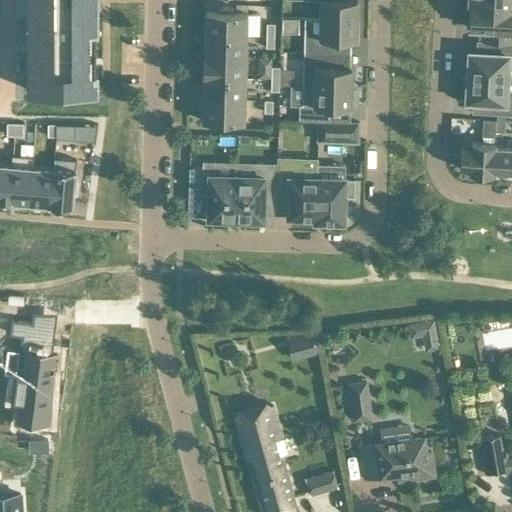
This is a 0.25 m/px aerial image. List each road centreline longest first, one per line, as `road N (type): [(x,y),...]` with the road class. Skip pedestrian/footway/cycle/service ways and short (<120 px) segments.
road 1 (residential): [(150,239),(345,244),(361,236),(372,222),(380,0)]
road 2 (residential): [(444,0),(436,162),(443,186),(470,201),(511,202)]
road 3 (residential): [(202,511),(155,323),(149,259)]
road 4 (residential): [(150,239),(156,0)]
